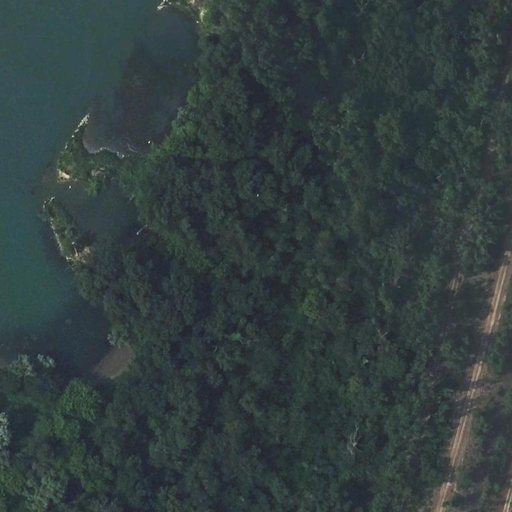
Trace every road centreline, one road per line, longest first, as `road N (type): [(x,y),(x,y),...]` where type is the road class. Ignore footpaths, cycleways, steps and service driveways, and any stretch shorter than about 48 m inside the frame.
road 1 (track): [(400,511),(511,68)]
road 2 (track): [(511,239),(438,511)]
